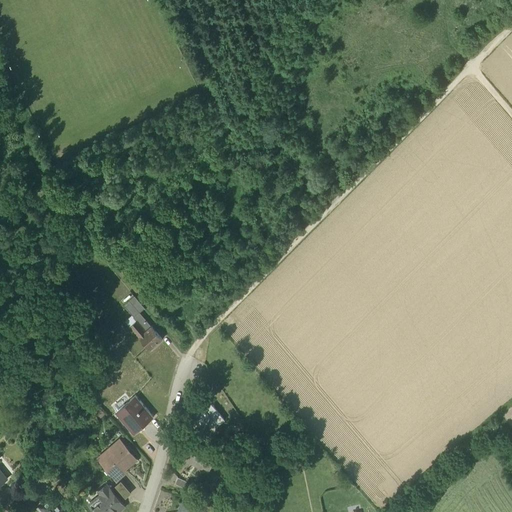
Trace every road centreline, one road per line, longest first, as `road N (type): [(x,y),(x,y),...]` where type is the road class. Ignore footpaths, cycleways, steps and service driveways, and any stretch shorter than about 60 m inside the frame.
road 1 (track): [(470,65),(191,357)]
road 2 (track): [(199,342),(40,181),(28,160),(9,64)]
road 3 (track): [(385,511),(511,400)]
road 4 (residential): [(149,511),(176,389),(191,357)]
